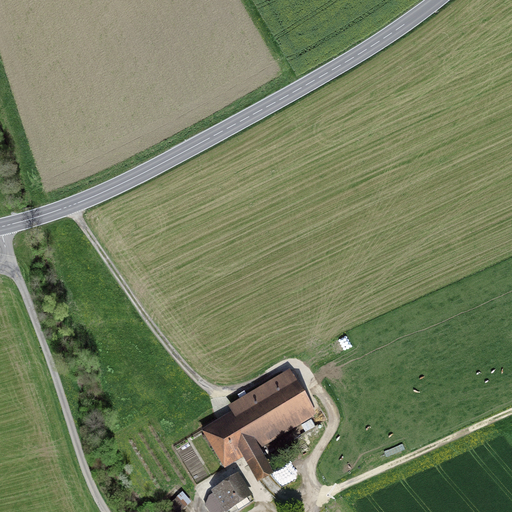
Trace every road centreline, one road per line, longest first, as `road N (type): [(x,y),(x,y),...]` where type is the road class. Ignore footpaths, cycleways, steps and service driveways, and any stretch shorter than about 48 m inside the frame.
road 1 (primary): [(437,0),(334,68),(118,185),(0,227)]
road 2 (unclassified): [(0,269),(13,267),(65,420),(107,511)]
road 3 (track): [(511,412),(325,488)]
